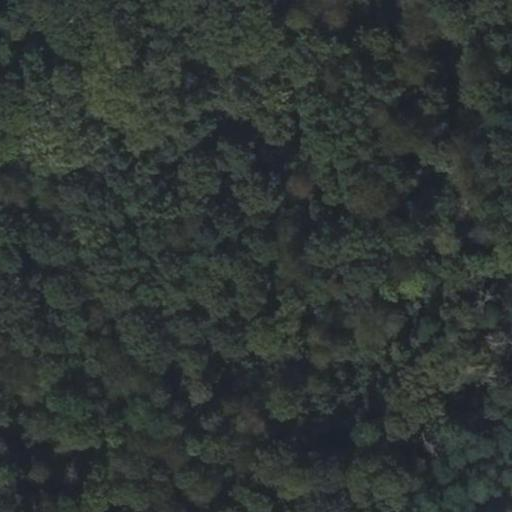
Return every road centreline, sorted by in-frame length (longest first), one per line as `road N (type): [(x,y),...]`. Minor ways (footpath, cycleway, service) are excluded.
road 1 (unknown): [(343,0),(46,161),(0,170)]
road 2 (track): [(511,427),(422,511)]
